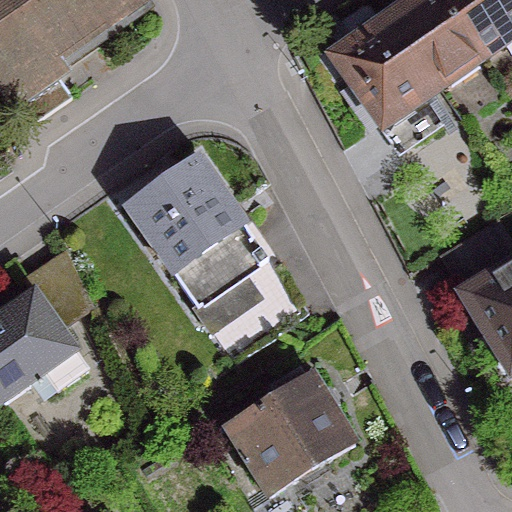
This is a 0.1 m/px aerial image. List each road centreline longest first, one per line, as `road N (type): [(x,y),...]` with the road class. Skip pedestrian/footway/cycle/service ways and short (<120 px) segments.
road 1 (residential): [(249,56),(491,511)]
road 2 (residential): [(249,56),(0,227)]
